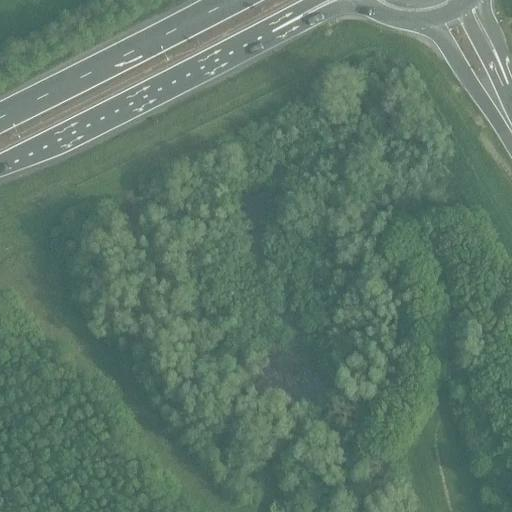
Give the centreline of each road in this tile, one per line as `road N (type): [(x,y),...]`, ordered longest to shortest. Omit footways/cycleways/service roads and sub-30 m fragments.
road 1 (trunk): [(0,165),(257,40)]
road 2 (trunk): [(231,1),(0,117)]
road 3 (secondary): [(414,22),(440,37),(511,148)]
